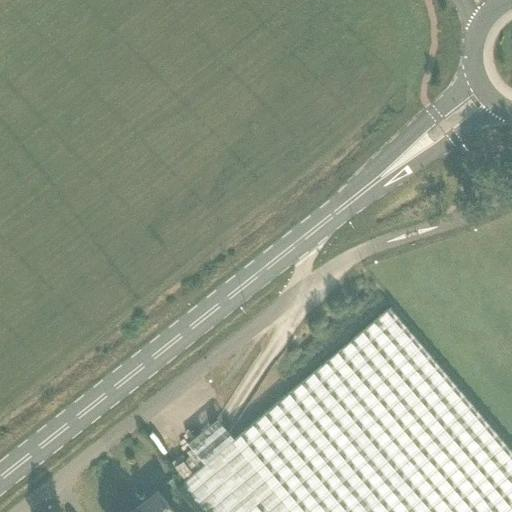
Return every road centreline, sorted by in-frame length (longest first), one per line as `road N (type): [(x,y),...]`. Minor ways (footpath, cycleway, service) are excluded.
road 1 (unclassified): [(25,511),(298,300),(315,230)]
road 2 (secondary): [(0,481),(315,230)]
